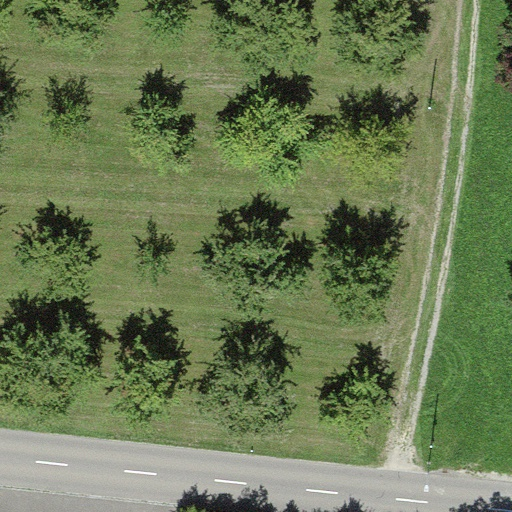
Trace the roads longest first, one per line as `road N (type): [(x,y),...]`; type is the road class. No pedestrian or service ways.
road 1 (tertiary): [(0,458),(511,511)]
road 2 (track): [(394,499),(454,174),(472,0)]
